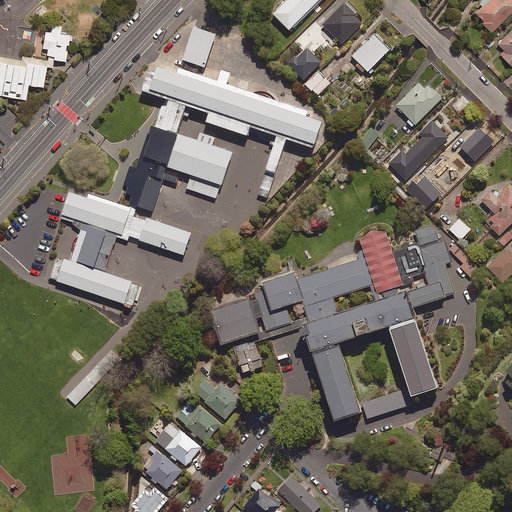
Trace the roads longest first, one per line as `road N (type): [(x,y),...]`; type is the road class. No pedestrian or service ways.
road 1 (secondary): [(23,160),(171,0)]
road 2 (residential): [(395,0),(511,115)]
